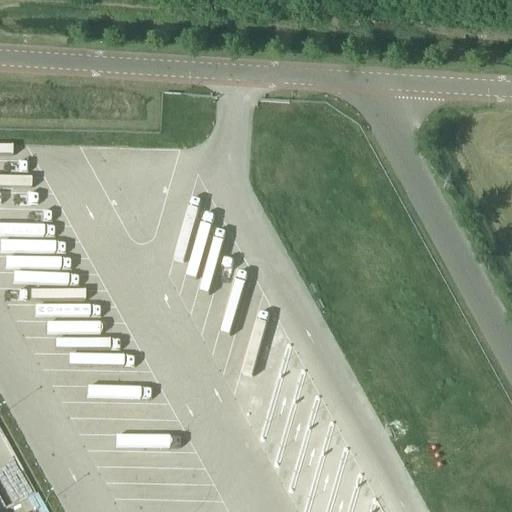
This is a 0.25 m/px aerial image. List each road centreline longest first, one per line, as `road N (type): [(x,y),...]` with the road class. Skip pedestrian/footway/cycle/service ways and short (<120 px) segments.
road 1 (unclassified): [(0,62),(393,84)]
road 2 (unclassified): [(511,359),(393,139),(393,84)]
